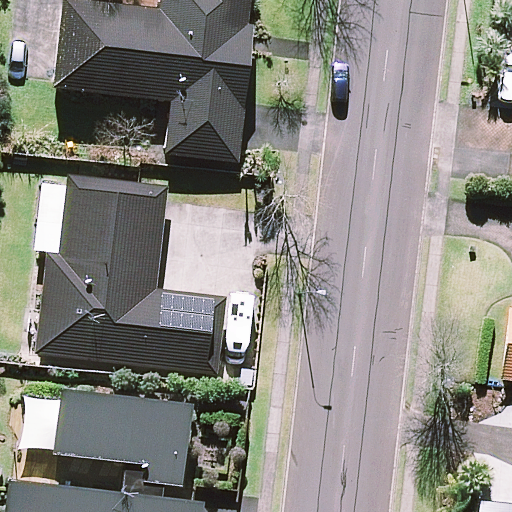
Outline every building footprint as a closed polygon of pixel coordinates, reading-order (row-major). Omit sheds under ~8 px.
[(250,0),(159,0),(158,12),(62,4),(55,91),(169,100),(165,156),(237,162),(250,0)] [(154,292),(164,191),(67,182),(60,257),(46,255),(36,355),(209,372),(216,299),(154,292)] [(511,312),(504,312),(497,380),(511,381),(511,312)] [(187,406),(26,390),(20,452),(125,462),(123,481),(179,487),(187,406)] [(198,511),(199,504),(10,484),(6,511),(198,511)]
